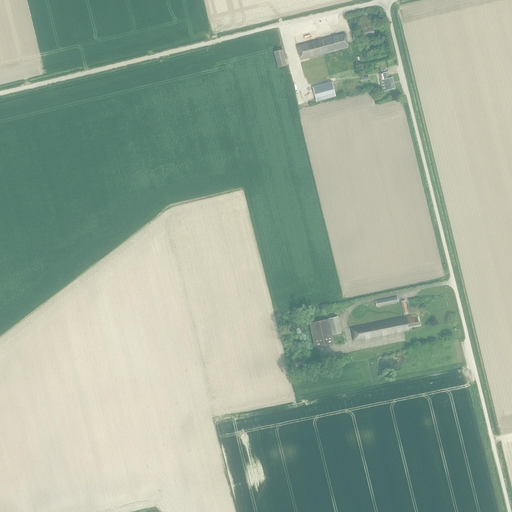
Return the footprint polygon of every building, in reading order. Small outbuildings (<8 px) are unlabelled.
[(373,30),(378,29),(377,24),(372,25),(361,28),(364,39),(375,36),(373,30)] [(301,60),(348,47),(345,33),(297,46),(301,60)] [(278,67),(286,65),(282,50),(274,52),(278,67)] [(382,73),(379,74),(381,81),(384,80),(386,89),(384,89),(385,91),(395,88),(392,78),(390,78),(388,72),(382,73)] [(316,102),(336,96),(332,82),(312,87),(316,102)] [(377,306),(398,302),(397,297),(376,301),(377,306)] [(417,315),(406,317),(408,327),(419,325),(417,315)] [(315,348),(334,343),(332,334),(341,332),(337,317),(309,323),(315,348)] [(406,317),(351,328),(353,341),(409,330),(408,327),(406,317)]
